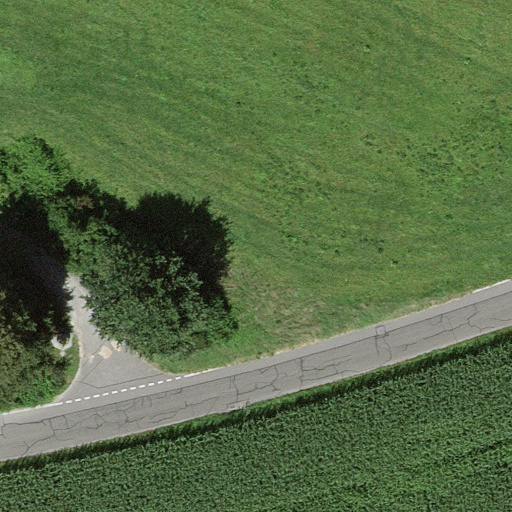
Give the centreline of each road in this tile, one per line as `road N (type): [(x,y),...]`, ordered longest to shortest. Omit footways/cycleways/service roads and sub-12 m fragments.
road 1 (unclassified): [(511,292),(135,418),(0,433)]
road 2 (track): [(0,237),(88,314),(135,418)]
